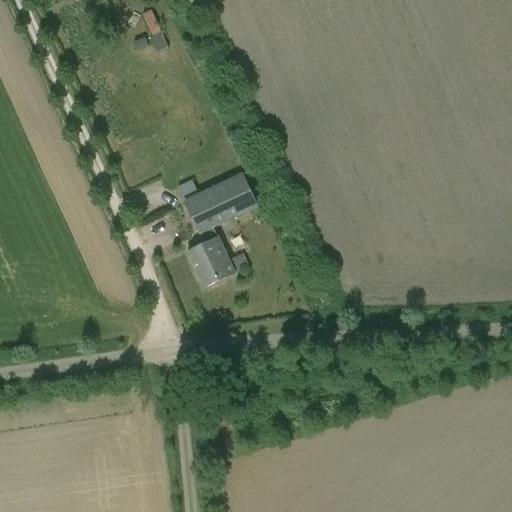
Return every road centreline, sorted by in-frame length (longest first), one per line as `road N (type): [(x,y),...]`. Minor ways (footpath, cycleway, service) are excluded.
road 1 (track): [(173,352),(146,267),(21,0)]
road 2 (unclassified): [(173,352),(511,328)]
road 3 (unclassified): [(0,376),(173,352)]
road 4 (unclassified): [(190,511),(173,352)]
